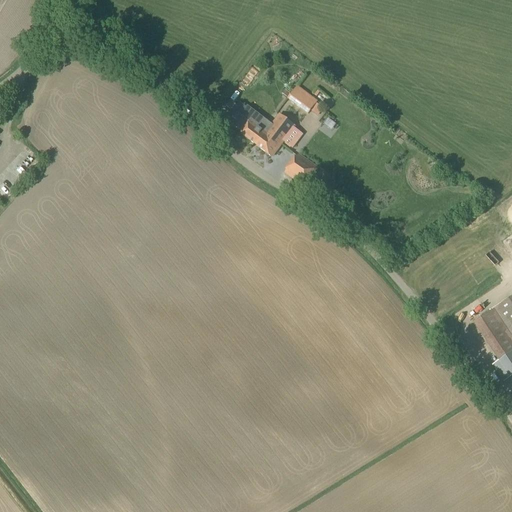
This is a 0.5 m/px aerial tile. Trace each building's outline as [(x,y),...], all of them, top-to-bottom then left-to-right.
[(308,115),(311,111),(317,102),(297,87),(287,100),(308,115)] [(296,127),(288,121),(279,114),(266,131),(251,120),(240,134),(257,147),(272,158),(283,143),(283,144),(296,127)] [(319,169),(298,154),(296,157),(294,156),(285,170),(286,171),(284,174),(304,188),(319,169)] [(389,180),(382,190),(390,196),(397,185),(389,180)] [(511,298),(473,324),(498,361),(492,366),(503,383),(511,376),(511,298)]
